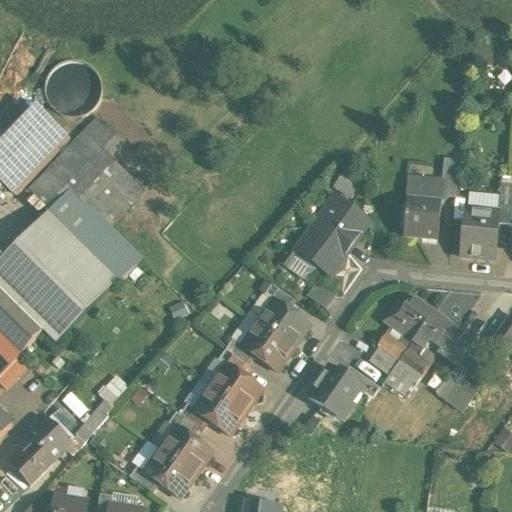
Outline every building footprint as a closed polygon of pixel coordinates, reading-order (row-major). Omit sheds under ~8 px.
[(99,103),(101,92),(99,81),(93,72),(83,66),(72,64),(61,66),(52,72),(46,82),(44,93),(46,104),(53,113),(62,119),(73,121),(84,119),(93,113),(99,103)] [(37,114),(0,151),(0,182),(16,198),(68,143),(37,114)] [(96,120),(29,192),(49,211),(48,215),(3,261),(3,260),(0,263),(56,319),(42,334),(55,347),(117,284),(119,285),(140,263),(106,229),(141,193),(105,157),(119,142),(96,120)] [(458,164),(444,163),(442,185),(440,199),(441,199),(455,200),(458,164)] [(442,185),(408,181),(406,202),(407,202),(441,205),(441,199),(440,199),(442,185)] [(511,186),(501,186),(499,201),(510,202),(511,187),(511,186)] [(470,197),(470,206),(498,206),(497,196),(470,197)] [(336,200),(330,208),(343,218),(347,213),(348,214),(351,211),(336,200)] [(510,202),(499,201),(498,216),(497,226),(508,227),(510,202)] [(441,205),(407,202),(403,239),(437,242),(441,205)] [(343,218),(330,208),(312,232),(319,237),(302,260),(316,270),(329,280),(347,255),(342,251),(362,224),(348,214),(347,213),(343,218)] [(498,216),(466,213),(461,259),(494,262),(497,226),(498,216)] [(312,232),(310,230),(294,252),(296,254),(286,269),(306,284),(316,270),(302,260),(319,237),(312,232)] [(0,263),(0,337),(3,340),(21,358),(42,334),(56,319),(0,263)] [(336,297),(317,283),(307,297),(326,310),(336,297)] [(296,305),(272,288),(264,299),(272,305),(273,304),(288,315),(296,305)] [(403,297),(389,316),(396,321),(410,301),(403,297)] [(410,301),(396,321),(418,337),(435,313),(413,298),(410,301)] [(272,305),(257,326),(293,351),(308,330),(288,315),(273,304),(272,305)] [(456,329),(435,313),(418,337),(413,344),(424,352),(429,345),(440,353),(456,329)] [(511,321),(506,318),(489,343),(506,355),(511,345),(511,321)] [(241,349),(241,350),(255,360),(276,375),(293,351),(257,326),(241,349)] [(475,343),(456,329),(440,353),(438,356),(456,369),(475,343)] [(408,351),(385,336),(376,349),(378,350),(398,365),(408,351)] [(0,380),(21,358),(3,340),(0,342),(0,380)] [(255,360),(241,350),(241,349),(232,342),(225,353),(248,369),(255,360)] [(456,369),(452,375),(461,382),(485,350),(475,343),(456,369)] [(440,353),(429,345),(424,352),(413,344),(408,351),(429,367),(438,356),(440,353)] [(398,365),(378,350),(369,363),(389,378),(398,365)] [(429,367),(408,351),(398,365),(420,381),(429,367)] [(248,369),(225,353),(218,363),(225,368),(226,368),(241,378),(248,369)] [(420,381),(398,365),(389,378),(385,384),(407,399),(420,381)] [(225,368),(210,390),(245,416),(261,393),(241,378),(226,368),(225,368)] [(343,423),(363,394),(343,380),(329,371),(310,401),(343,423)] [(349,372),(343,380),(363,394),(373,401),(379,392),(349,372)] [(451,374),(436,395),(447,404),(462,383),(461,382),(452,375),(451,374)] [(462,383),(447,404),(461,414),(477,393),(462,382),(462,383)] [(118,402),(105,390),(98,398),(105,404),(111,410),(118,402)] [(194,412),(194,413),(210,425),(229,438),(245,416),(210,390),(194,412)] [(105,404),(74,438),(84,447),(107,419),(105,418),(112,410),(111,410),(105,404)] [(210,425),(194,413),(194,412),(187,407),(179,418),(198,432),(202,435),(210,425)] [(179,418),(175,416),(168,427),(174,432),(175,431),(191,442),(198,432),(179,418)] [(0,440),(10,430),(0,420),(0,419),(1,419),(0,418),(0,440)] [(47,423),(28,443),(33,448),(34,447),(52,465),(71,445),(47,423)] [(174,432),(159,453),(195,479),(211,456),(191,442),(175,431),(174,432)] [(147,444),(131,467),(136,470),(144,475),(159,453),(147,444)] [(33,448),(10,471),(29,490),(53,466),(52,465),(34,447),(33,448)] [(195,479),(159,453),(144,475),(143,476),(159,488),(179,502),(195,479)] [(144,475),(136,470),(129,481),(152,497),(159,488),(143,476),(144,475)] [(98,497),(96,511),(107,511),(108,508),(110,508),(111,499),(98,497)] [(84,511),(85,504),(52,498),(50,511),(84,511)] [(27,511),(42,511),(45,508),(37,501),(27,511)]
